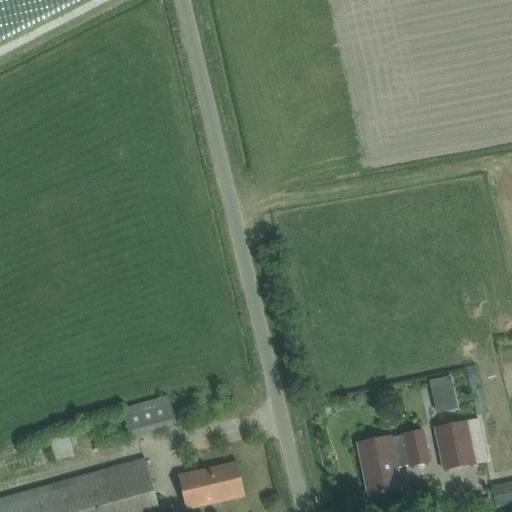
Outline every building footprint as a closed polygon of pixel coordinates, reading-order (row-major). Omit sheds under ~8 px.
[(458,410),(451,378),(430,382),(437,415),(458,410)] [(124,410),(132,439),(177,427),(168,397),(124,410)] [(479,419),(435,427),(443,471),(488,462),(479,419)] [(358,445),(368,496),(382,493),(382,495),(385,495),(385,493),(402,489),(398,468),(412,465),(413,468),(432,463),(426,431),(358,445)] [(0,499),(0,511),(160,511),(145,458),(0,499)] [(180,478),(188,511),(245,497),(237,464),(180,478)] [(511,483),(492,488),(496,508),(511,504),(511,483)]
